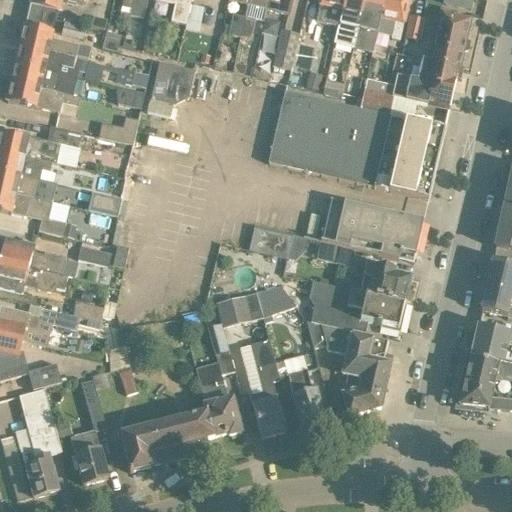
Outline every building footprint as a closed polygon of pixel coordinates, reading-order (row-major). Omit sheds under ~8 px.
[(84,0),(31,0),(30,4),(59,10),(61,4),(82,9),(84,0)] [(123,0),(121,10),(131,12),(133,0),(123,0)] [(143,21),(147,0),(133,0),(131,12),(130,18),(143,21)] [(153,0),(153,3),(174,8),(170,25),(185,28),(189,8),(190,0),(153,0)] [(228,0),(227,4),(247,8),(249,0),(228,0)] [(269,0),(249,0),(247,8),(265,13),(266,14),(269,0)] [(269,0),(266,14),(289,19),(293,0),(269,0)] [(321,0),(316,25),(337,30),(333,47),(334,47),(345,0),(321,0)] [(345,0),(334,47),(353,51),(364,0),(345,0)] [(384,0),(364,0),(353,51),(372,56),(380,23),(384,0)] [(400,0),(384,0),(380,23),(394,26),(390,43),(398,45),(407,4),(401,0),(400,0)] [(471,13),(474,0),(443,0),(442,5),(471,13)] [(184,31),(198,34),(203,11),(189,8),(185,28),(184,31)] [(130,18),(131,12),(121,10),(119,20),(128,21),(129,18),(130,18)] [(442,11),(439,25),(432,55),(430,54),(428,64),(458,72),(461,57),(468,55),(470,47),(464,42),(468,25),(455,22),(457,14),(442,11)] [(245,20),(232,17),(227,38),(240,41),(245,20)] [(424,22),(409,19),(405,41),(419,44),(424,22)] [(106,23),(93,20),(90,29),(103,32),(106,23)] [(245,20),(240,41),(250,43),(255,22),(245,20)] [(279,24),(265,21),(264,24),(261,36),(276,39),(279,24)] [(85,30),(64,25),(60,39),(82,44),(85,30)] [(25,27),(20,48),(87,64),(90,51),(52,42),(54,34),(25,27)] [(280,33),(272,70),(290,74),(298,37),(280,33)] [(116,55),(118,49),(121,39),(107,35),(104,52),(116,55)] [(20,48),(16,67),(79,82),(81,75),(84,75),(87,64),(20,48)] [(460,82),(462,73),(458,72),(428,64),(422,63),(420,71),(412,69),(409,82),(452,92),(455,81),(460,82)] [(75,100),(79,82),(16,67),(12,85),(79,102),(80,101),(75,100)] [(158,67),(150,103),(173,108),(174,109),(188,102),(194,75),(158,67)] [(116,85),(145,92),(148,79),(127,74),(119,72),(116,85)] [(322,78),(310,75),(306,90),(318,94),(322,78)] [(452,92),(409,82),(396,79),(394,89),(392,101),(364,94),(360,113),(388,119),(392,101),(447,114),(452,92)] [(352,85),(344,83),(341,96),(349,98),(352,85)] [(392,101),(394,89),(366,83),(364,94),(392,101)] [(79,102),(12,85),(7,105),(59,117),(62,107),(77,111),(79,102)] [(325,98),(337,100),(339,91),(327,89),(325,98)] [(140,113),(144,98),(116,91),(115,94),(117,107),(140,113)] [(360,113),(284,96),(274,135),(267,168),(427,203),(443,132),(388,119),(360,113)] [(170,121),(173,108),(150,103),(148,116),(170,121)] [(132,148),(137,124),(124,121),(122,131),(101,127),(98,141),(132,148)] [(0,134),(0,135),(0,154),(51,167),(51,166),(55,167),(60,148),(77,152),(81,138),(50,131),(47,145),(29,141),(29,140),(0,134)] [(49,176),(51,167),(0,154),(0,175),(55,188),(55,187),(39,183),(41,174),(49,176)] [(511,171),(511,172),(503,212),(511,213),(511,171)] [(0,194),(50,207),(55,188),(0,175),(0,194)] [(50,207),(0,194),(0,215),(12,218),(12,217),(25,220),(25,218),(42,222),(38,235),(61,240),(65,227),(46,223),(50,207)] [(96,217),(117,222),(121,204),(100,199),(96,217)] [(422,224),(329,203),(319,246),(353,254),(413,268),(422,224)] [(511,213),(503,212),(494,251),(491,264),(511,268),(511,213)] [(76,230),(65,227),(61,240),(76,243),(78,233),(75,232),(76,230)] [(287,263),(292,241),(253,231),(248,255),(287,263)] [(2,248),(0,257),(0,265),(66,282),(67,280),(61,279),(65,262),(44,257),(43,259),(33,257),(35,248),(23,245),(22,249),(12,246),(11,251),(2,248)] [(360,296),(404,306),(410,282),(394,278),(394,274),(351,264),(353,254),(319,246),(316,262),(336,267),(335,268),(354,272),(353,278),(363,281),(360,296)] [(117,249),(114,258),(111,271),(123,274),(128,252),(117,249)] [(111,271),(114,258),(80,250),(77,262),(111,271)] [(511,268),(491,264),(480,315),(511,321),(511,268)] [(63,294),(66,282),(0,265),(0,291),(22,298),(24,290),(53,298),(55,292),(63,294)] [(313,311),(311,326),(364,338),(365,337),(367,326),(377,328),(377,330),(380,331),(380,330),(398,333),(404,306),(360,296),(312,286),(308,302),(313,311)] [(256,296),(263,321),(272,318),(294,310),(281,291),(279,290),(256,296)] [(223,332),(263,321),(256,296),(216,307),(223,332)] [(71,321),(79,323),(99,328),(102,312),(76,304),(71,321)] [(0,339),(22,345),(22,344),(34,348),(46,350),(52,329),(75,335),(79,323),(71,321),(41,313),(39,320),(0,309),(0,339)] [(197,316),(184,319),(187,329),(199,326),(197,316)] [(273,324),(272,318),(263,322),(264,327),(273,324)] [(326,354),(345,358),(340,379),(346,380),(343,396),(342,396),(347,420),(380,412),(383,397),(391,366),(390,365),(392,358),(384,357),(388,342),(365,337),(364,338),(311,326),(306,325),(313,351),(325,348),(326,354)] [(469,360),(511,369),(511,337),(476,329),(469,360)] [(56,367),(28,375),(22,356),(20,356),(22,345),(0,339),(0,385),(28,377),(32,394),(61,386),(56,367)] [(86,357),(89,346),(78,343),(75,354),(86,357)] [(260,443),(286,436),(272,386),(280,384),(279,380),(276,366),(270,343),(251,348),(263,397),(250,400),(260,443)] [(217,368),(221,379),(234,375),(228,354),(214,358),(217,368)] [(316,393),(312,394),(306,373),(303,359),(283,364),(287,378),(291,394),(302,432),(324,427),(316,393)] [(464,385),(511,395),(511,369),(469,360),(464,385)] [(287,378),(283,364),(276,366),(279,380),(287,378)] [(207,415),(214,441),(228,438),(229,440),(241,437),(232,401),(226,402),(221,379),(217,368),(195,373),(197,381),(204,407),(206,415),(207,415)] [(146,392),(144,385),(136,388),(130,373),(119,377),(126,399),(146,392)] [(91,380),(92,384),(94,393),(108,389),(105,377),(91,380)] [(98,407),(94,393),(92,384),(80,387),(87,410),(98,407)] [(511,413),(511,395),(464,385),(458,410),(511,413)] [(19,402),(25,424),(32,452),(20,455),(32,503),(59,495),(49,459),(61,456),(45,395),(19,402)] [(205,444),(214,441),(207,415),(206,415),(204,407),(201,408),(203,415),(119,436),(129,477),(208,457),(205,444)] [(68,423),(53,427),(57,440),(72,437),(68,423)] [(99,451),(95,436),(94,434),(80,438),(70,441),(75,460),(71,461),(74,474),(78,473),(82,489),(108,482),(100,450),(99,451)] [(30,501),(17,454),(13,439),(0,442),(4,458),(17,505),(30,501)]
